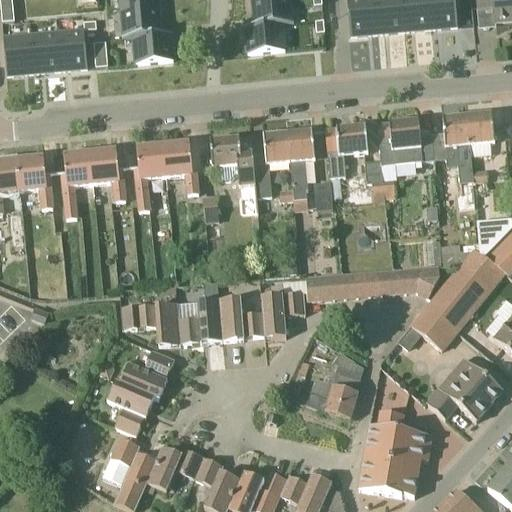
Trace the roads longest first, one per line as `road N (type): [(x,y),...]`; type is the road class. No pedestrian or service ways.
road 1 (residential): [(0,133),(511,81)]
road 2 (residential): [(354,466),(261,448),(236,426),(234,410),(316,317),(340,314),(373,328),(373,364)]
road 3 (residential): [(424,511),(511,409)]
